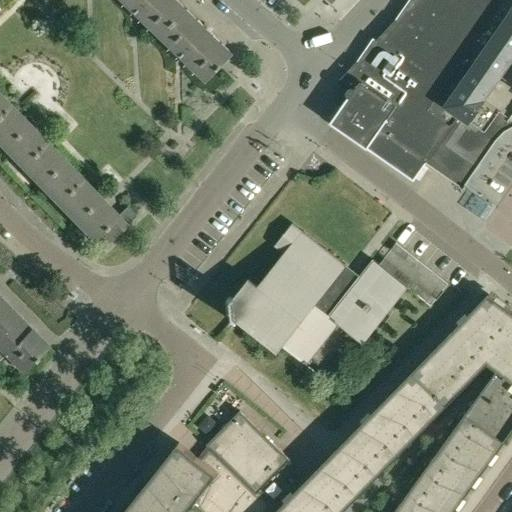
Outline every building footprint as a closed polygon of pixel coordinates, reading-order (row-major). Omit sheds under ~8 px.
[(0,0),(0,144),(102,248),(136,215),(127,205),(117,215),(0,95),(0,0)] [(123,0),(146,22),(167,0),(123,0)] [(177,0),(167,0),(146,22),(177,51),(203,25),(177,0)] [(511,0),(413,0),(398,22),(396,20),(375,42),(360,63),(357,61),(337,83),(347,91),(346,93),(347,95),(348,98),(349,98),(345,104),(341,108),(332,122),(331,123),(413,180),(414,179),(413,177),(422,164),(424,165),(426,163),(458,116),(444,106),(459,85),(506,117),(511,107),(511,0)] [(177,51),(185,58),(208,81),(233,55),(203,25),(177,51)] [(511,107),(506,117),(459,85),(444,106),(458,116),(426,163),(463,189),(497,141),(504,132),(506,131),(511,127),(511,107)] [(363,344),(407,288),(408,287),(379,264),(373,259),(359,276),(293,223),(275,246),(284,253),(259,286),(249,278),(235,296),(233,299),(229,297),(228,298),(232,301),(230,304),(229,307),(229,311),(230,314),(234,318),(231,321),(232,322),(235,319),(278,352),(283,347),(354,403),(355,402),(307,365),(338,325),(363,344)] [(408,287),(407,288),(430,306),(448,284),(396,243),(379,264),(408,287)] [(454,511),(455,511),(463,500),(470,490),(472,488),(479,478),(487,467),(488,465),(496,455),(503,444),(504,443),(511,432),(511,311),(489,294),(441,342),(431,353),(422,362),(412,373),(403,382),(392,393),(383,402),(373,413),(363,422),(353,432),(344,442),(334,452),(321,465),(304,482),(286,464),(290,460),(240,411),(206,445),(209,447),(199,459),(179,443),(155,473),(145,485),(137,495),(137,496),(127,508),(124,511),(454,511)] [(48,347),(2,300),(0,302),(0,358),(5,354),(22,372),(48,347)]
